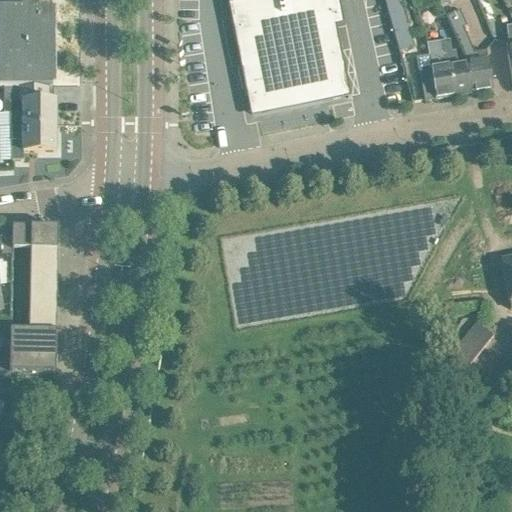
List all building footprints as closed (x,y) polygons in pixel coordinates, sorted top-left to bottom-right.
[(55,0),(19,0),(19,18),(55,18),(55,0)] [(236,0),(238,3),(228,5),(229,8),(231,8),(236,32),(253,116),(324,101),(347,97),(347,99),(351,98),(351,96),(337,28),(345,26),(339,0),(236,0)] [(412,47),(398,0),(391,0),(384,2),(397,51),(412,47)] [(493,92),(490,73),(489,64),(487,56),(476,58),(468,42),(469,41),(463,29),(466,27),(460,12),(446,18),(451,30),(468,64),(473,96),(493,92)] [(55,18),(19,18),(20,40),(55,40),(55,18)] [(55,40),(20,40),(20,62),(56,61),(55,40)] [(473,96),(468,64),(459,66),(456,53),(452,54),(450,42),(441,43),(445,68),(450,68),(455,98),(473,96)] [(445,68),(441,43),(427,46),(433,82),(421,83),(424,103),(436,101),(455,98),(450,68),(445,68)] [(56,61),(20,62),(20,84),(56,84),(56,61)] [(56,102),(53,102),(53,89),(4,89),(4,103),(4,114),(9,114),(9,127),(23,127),(56,127),(56,102)] [(56,153),(56,127),(23,127),(23,142),(11,142),(11,163),(24,162),(24,153),(56,153)] [(13,258),(13,251),(14,229),(12,229),(0,230),(0,308),(3,308),(2,296),(0,282),(0,264),(3,264),(2,257),(13,258)] [(57,271),(57,252),(58,252),(58,230),(14,229),(13,251),(30,251),(28,333),(10,333),(9,374),(55,375),(56,334),(56,315),(57,315),(57,313),(56,313),(57,294),(57,292),(57,273),(58,273),(58,271),(57,271)] [(511,258),(502,261),(511,310),(511,309),(511,258)] [(478,322),(450,356),(468,371),(496,337),(478,322)]
